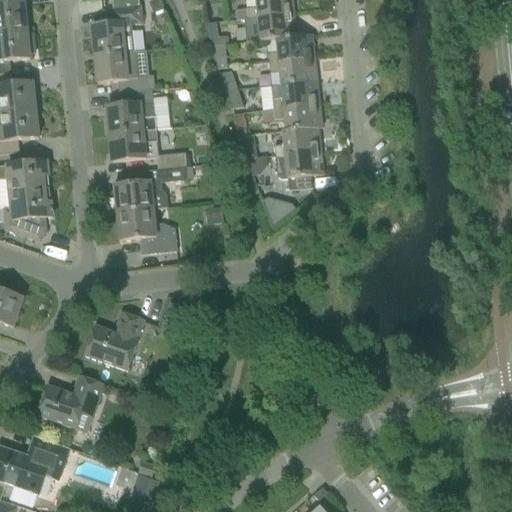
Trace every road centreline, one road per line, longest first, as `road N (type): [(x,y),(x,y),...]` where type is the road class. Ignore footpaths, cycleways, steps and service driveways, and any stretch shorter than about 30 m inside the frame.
road 1 (residential): [(261,268),(356,182),(363,157),(349,0)]
road 2 (residential): [(92,285),(66,0)]
road 3 (residential): [(325,443),(438,400),(511,385)]
road 4 (residential): [(325,443),(261,268)]
road 5 (residential): [(261,268),(92,285)]
road 6 (residential): [(0,400),(92,285)]
road 7 (residential): [(209,511),(325,443)]
